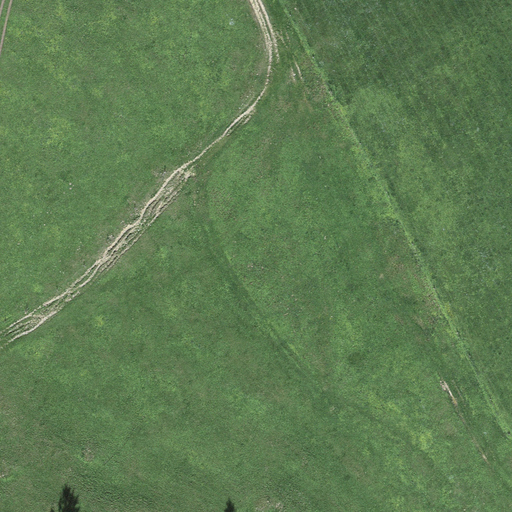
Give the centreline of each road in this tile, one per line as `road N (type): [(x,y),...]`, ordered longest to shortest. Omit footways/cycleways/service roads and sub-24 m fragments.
road 1 (track): [(511,499),(347,395),(266,322),(215,246),(190,189)]
road 2 (track): [(273,30),(270,77),(190,189),(0,331)]
